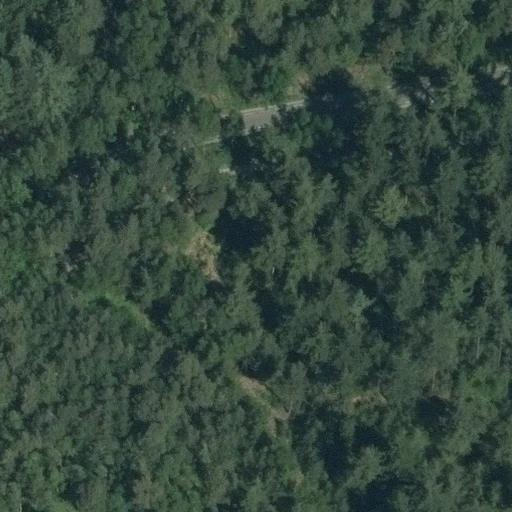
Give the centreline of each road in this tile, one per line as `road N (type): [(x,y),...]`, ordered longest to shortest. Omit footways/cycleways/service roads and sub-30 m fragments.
road 1 (tertiary): [(0,236),(96,171),(156,146),(300,111),(511,77)]
road 2 (track): [(0,162),(74,106),(91,79),(111,0)]
